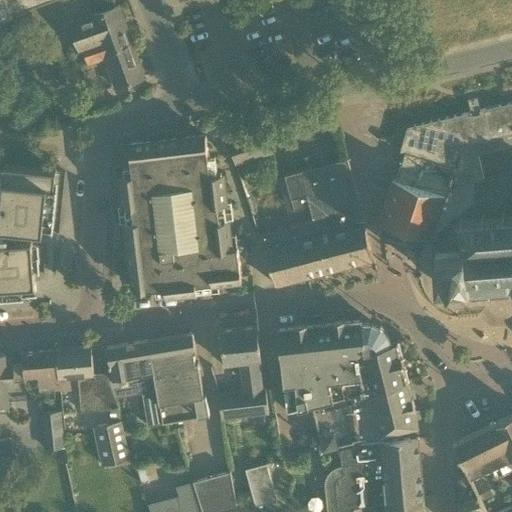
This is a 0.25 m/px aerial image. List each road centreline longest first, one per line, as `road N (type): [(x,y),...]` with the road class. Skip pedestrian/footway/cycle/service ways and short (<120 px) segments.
road 1 (residential): [(444,385),(422,335),(369,300),(121,318),(87,312)]
road 2 (residential): [(182,98),(100,140),(87,312)]
road 3 (residential): [(363,85),(182,98)]
road 4 (residential): [(363,85),(511,49)]
road 5 (residential): [(440,511),(444,385)]
